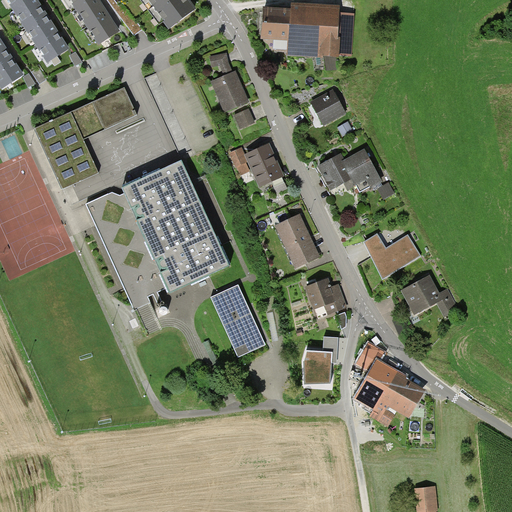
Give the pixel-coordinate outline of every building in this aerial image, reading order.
[(4,0),(46,63),(67,49),(59,37),(47,20),(41,10),(34,0),(4,0)] [(119,31),(99,0),(68,0),(97,45),(119,31)] [(113,0),(106,0),(134,37),(144,29),(124,4),(119,7),(113,0)] [(197,8),(190,0),(146,0),(170,30),(197,8)] [(289,11),(262,10),(261,40),(286,41),(286,56),(337,57),(337,45),(350,45),(351,13),(339,13),(340,8),(290,6),(289,11)] [(9,54),(0,39),(0,88),(1,90),(23,76),(14,62),(9,54)] [(211,68),(221,66),(225,76),(233,72),(229,64),(227,53),(209,56),(211,68)] [(225,76),(212,81),(225,111),(250,101),(237,71),(233,72),(225,76)] [(63,190),(100,174),(84,140),(138,116),(124,89),(72,113),(36,129),(63,190)] [(334,89),(311,101),(324,124),(346,112),(334,89)] [(249,109),(235,115),(241,129),(255,123),(249,109)] [(243,149),(231,154),(242,177),(253,173),(259,187),(272,181),(275,187),(287,182),(269,144),(245,154),(243,149)] [(339,153),(314,166),(320,179),(327,192),(349,181),(351,184),(356,194),(379,181),(363,151),(344,161),(339,153)] [(230,267),(181,161),(161,170),(162,171),(122,189),(124,195),(121,196),(113,193),(87,205),(135,311),(151,305),(147,297),(153,294),(158,304),(163,301),(159,293),(168,289),(171,294),(230,267)] [(395,191),(389,181),(378,187),(385,198),(395,191)] [(300,215),(276,226),(296,269),(320,258),(300,215)] [(416,257),(405,238),(385,249),(377,235),(362,244),(382,277),(416,257)] [(432,275),(403,290),(416,315),(439,303),(446,318),(461,311),(450,290),(441,294),(432,275)] [(328,278),(306,286),(315,310),(316,310),(319,318),(347,308),(339,285),(332,288),(328,278)] [(239,286),(212,298),(238,358),(266,345),(239,286)] [(345,313),(337,316),(342,330),(346,327),(347,317),(345,313)] [(323,353),(306,352),(304,363),(305,386),(331,386),(332,364),(337,364),(339,338),(324,338),(323,353)] [(406,380),(407,377),(398,372),(380,362),(385,353),(368,343),(356,365),(371,374),(356,400),(363,405),(360,411),(388,427),(395,414),(389,411),(390,409),(409,420),(426,391),(406,380)] [(436,484),(415,486),(417,511),(435,511),(436,510),(438,510),(436,484)]
